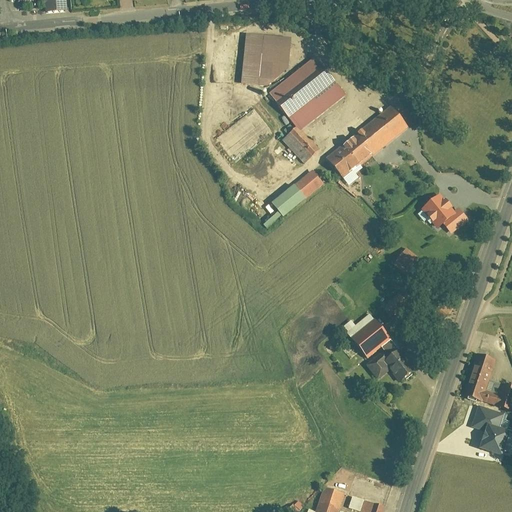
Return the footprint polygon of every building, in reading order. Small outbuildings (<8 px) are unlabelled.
[(71,1),(71,0),(47,0),(48,14),(68,13),(67,1),(71,1)] [(246,35),(241,85),(277,89),(288,80),(291,40),(246,35)] [(345,97),(315,59),(288,80),(277,89),(269,95),(297,130),(300,134),(345,97)] [(410,128),(392,107),(328,160),(346,181),(410,128)] [(300,134),(297,130),(284,140),(304,166),(317,155),(300,134)] [(324,186),(312,172),(271,206),(283,220),(324,186)] [(456,214),(440,197),(424,212),(439,229),(445,223),(454,233),(468,220),(459,211),(456,214)] [(406,249),(392,267),(407,278),(421,261),(406,249)] [(403,291),(381,309),(391,320),(412,303),(403,291)] [(454,308),(444,301),(432,320),(441,326),(454,308)] [(397,348),(374,325),(352,348),(375,371),(397,348)] [(416,370),(400,351),(382,367),(399,385),(416,370)] [(511,389),(488,382),(485,392),(495,396),(492,406),(511,412),(511,389)] [(498,431),(503,417),(480,409),(474,428),(488,433),(489,428),(498,431)] [(502,457),(509,435),(498,431),(489,428),(488,433),(482,450),(502,457)] [(315,511),(339,511),(344,496),(322,490),(315,511)] [(298,501),(286,511),(299,511),(304,507),(298,501)] [(384,511),(386,510),(364,503),(361,511),(384,511)]
